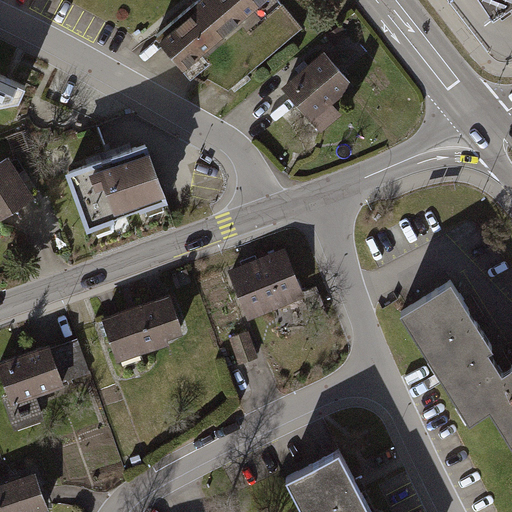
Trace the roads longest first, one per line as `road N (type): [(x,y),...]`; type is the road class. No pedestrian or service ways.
road 1 (residential): [(0,14),(234,144),(267,210)]
road 2 (residential): [(382,369),(167,470),(114,511)]
road 3 (tertiary): [(0,306),(267,210)]
road 4 (residential): [(315,193),(382,369)]
road 5 (tertiary): [(315,193),(490,125)]
road 6 (secondary): [(490,125),(385,0)]
road 7 (residential): [(382,369),(452,511)]
